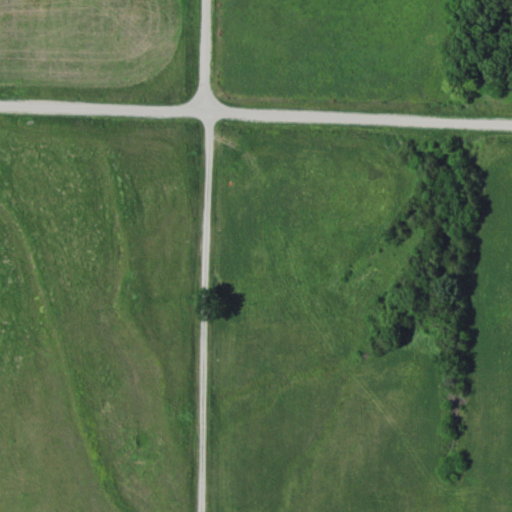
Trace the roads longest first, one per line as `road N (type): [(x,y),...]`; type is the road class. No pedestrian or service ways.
road 1 (residential): [(511,123),(0,106)]
road 2 (residential): [(205,511),(207,0)]
